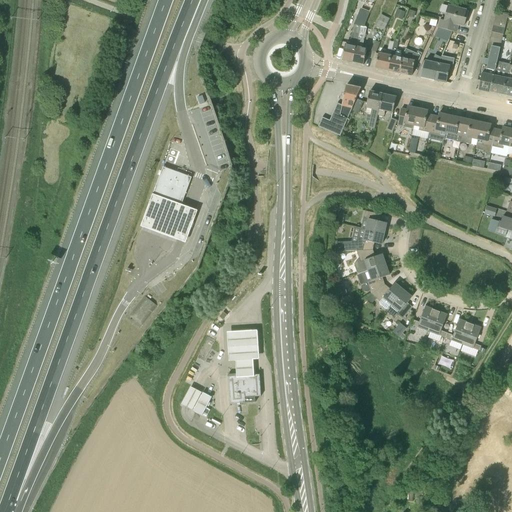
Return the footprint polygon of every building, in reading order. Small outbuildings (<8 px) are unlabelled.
[(464,26),(466,19),(464,18),(466,10),(449,6),(444,21),(440,20),(438,28),(456,33),(458,25),(464,26)] [(403,20),(405,12),(397,9),(394,17),(403,20)] [(511,23),(511,19),(507,19),(508,15),(496,12),(495,19),(511,23)] [(364,26),(366,17),(358,15),(356,24),(364,26)] [(384,31),(390,19),(381,15),(375,27),(384,31)] [(511,28),(511,23),(495,19),(493,26),(509,29),(509,28),(511,28)] [(353,63),(361,26),(354,25),(350,45),(345,45),(342,60),(353,63)] [(363,65),(367,49),(362,48),(367,28),(361,26),(353,63),(363,65)] [(509,36),(508,35),(509,32),(508,32),(509,29),(493,26),(492,32),(509,36)] [(492,32),(490,39),(502,42),(503,38),(509,39),(509,36),(492,32)] [(500,48),(501,43),(502,42),(490,39),(488,45),(492,46),(491,46),(500,48)] [(376,53),(380,43),(375,41),(371,51),(376,53)] [(387,70),(399,73),(404,53),(396,51),(398,43),(394,42),(392,51),(391,55),(387,70)] [(438,64),(443,52),(442,51),(444,46),(440,44),(432,62),(425,60),(421,78),(434,80),(438,64)] [(496,67),(499,51),(500,48),(491,46),(491,47),(492,48),(491,53),(490,52),(489,57),(491,58),(489,66),(496,67)] [(450,50),(445,48),(443,52),(438,64),(434,80),(435,80),(435,81),(447,83),(450,67),(444,65),(450,50)] [(405,49),(404,53),(399,73),(412,76),(415,61),(415,60),(418,62),(422,53),(417,51),(416,54),(405,49)] [(387,70),(391,55),(379,53),(376,68),(387,70)] [(506,78),(509,65),(504,64),(501,77),(494,76),(490,92),(503,95),(507,78),(506,78)] [(494,75),(496,67),(489,66),(487,74),(483,73),(478,90),(490,92),(494,76),(494,75)] [(511,79),(507,78),(503,95),(511,97),(511,79)] [(346,86),(342,107),(337,105),(329,123),(321,119),(318,128),(339,137),(351,111),(357,98),(361,89),(346,86)] [(378,115),(382,94),(370,92),(366,108),(372,110),(371,114),(365,113),(364,121),(369,122),(368,127),(375,128),(378,115)] [(393,113),(396,97),(382,94),(378,115),(384,117),(385,112),(393,113)] [(351,111),(357,114),(363,101),(357,98),(351,111)] [(414,126),(418,109),(407,106),(407,110),(401,109),(398,126),(408,129),(409,125),(414,126)] [(429,133),(434,116),(427,114),(428,111),(418,109),(414,126),(419,127),(418,131),(429,133)] [(446,133),(450,116),(439,113),(438,117),(434,116),(429,133),(440,136),(440,132),(446,133)] [(460,142),(465,119),(450,116),(446,133),(445,139),(460,142)] [(392,134),(397,120),(390,118),(385,131),(392,134)] [(477,140),(481,122),(465,119),(460,142),(471,144),(472,139),(477,140)] [(490,156),(492,147),(497,130),(491,128),(491,125),(481,122),(477,140),(475,149),(485,151),(488,156),(490,156)] [(509,147),(511,136),(511,129),(502,127),(502,131),(497,130),(492,147),(503,150),(504,146),(509,147)] [(497,171),(499,165),(491,163),(490,169),(497,171)] [(511,175),(511,168),(505,167),(503,173),(511,175)] [(181,206),(182,205),(181,205),(191,178),(163,168),(152,196),(181,206)] [(198,209),(153,193),(141,225),(186,241),(198,209)] [(486,205),(484,213),(494,216),(496,208),(486,205)] [(366,211),(362,229),(384,234),(387,223),(377,221),(378,214),(366,211)] [(511,219),(503,217),(501,222),(499,222),(495,233),(505,236),(505,237),(511,239),(511,219)] [(351,242),(358,243),(362,230),(354,228),(351,242)] [(362,230),(358,243),(357,251),(370,250),(372,242),(382,245),(384,234),(362,229),(362,230)] [(351,242),(335,243),(336,252),(357,251),(358,243),(351,242)] [(372,258),(370,250),(357,251),(359,258),(354,264),(357,275),(386,265),(382,254),(372,258)] [(382,286),(380,279),(390,275),(386,265),(357,275),(360,285),(361,285),(363,291),(366,293),(371,291),(371,294),(382,286)] [(392,305),(404,290),(395,283),(388,291),(382,286),(371,294),(380,301),(383,298),(392,305)] [(403,319),(411,310),(406,305),(412,297),(404,290),(392,305),(386,312),(394,319),(397,315),(403,319)] [(141,321),(154,304),(147,298),(134,316),(141,321)] [(428,331),(436,311),(425,307),(419,322),(413,320),(411,325),(428,331)] [(445,338),(447,333),(441,331),(447,315),(436,311),(428,331),(445,338)] [(462,344),(470,324),(459,320),(453,335),(447,333),(445,338),(462,344)] [(401,322),(397,327),(403,331),(407,326),(401,322)] [(479,351),(481,346),(475,344),(481,328),(470,324),(462,344),(479,351)] [(236,376),(254,375),(253,360),(259,360),(257,330),(226,332),(228,362),(235,361),(236,376)] [(259,375),(254,375),(236,376),(230,376),(230,375),(229,375),(230,404),(245,403),(245,397),(262,396),(262,395),(261,395),(260,375),(260,373),(259,374),(259,375)] [(192,410),(201,392),(196,390),(191,387),(182,405),(186,407),(192,410)] [(193,411),(194,412),(202,416),(211,397),(203,393),(193,411)]
